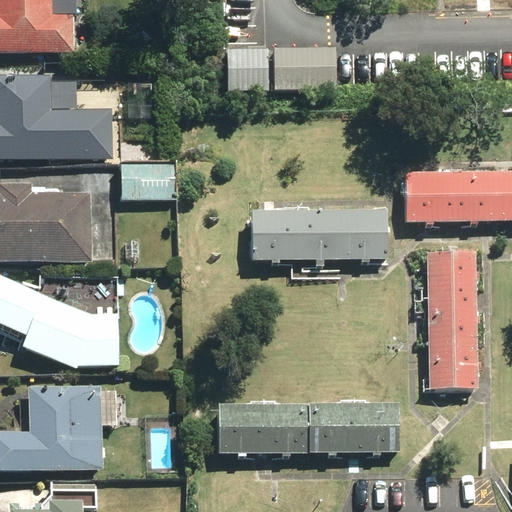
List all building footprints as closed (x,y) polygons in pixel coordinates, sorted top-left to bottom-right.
[(77,0),(0,0),(0,55),(72,56),(73,21),(77,21),(77,0)] [(336,46),(233,51),(236,99),(338,93),(336,46)] [(52,77),(0,76),(0,161),(51,162),(52,77)] [(170,169),(120,170),(121,201),(171,200),(170,169)] [(511,175),(412,176),(412,224),(511,222),(511,175)] [(6,196),(0,195),(0,264),(92,266),(93,200),(42,200),(42,187),(6,187),(6,196)] [(390,218),(258,215),(257,264),(389,267),(390,218)] [(479,248),(429,247),(427,395),(478,396),(479,248)] [(0,336),(29,349),(27,352),(71,371),(122,372),(122,317),(87,317),(0,279),(0,336)] [(104,389),(33,388),(32,435),(0,434),(0,476),(102,477),(102,429),(120,429),(121,393),(103,393),(104,389)] [(403,403),(219,399),(218,454),(402,457),(403,403)]
